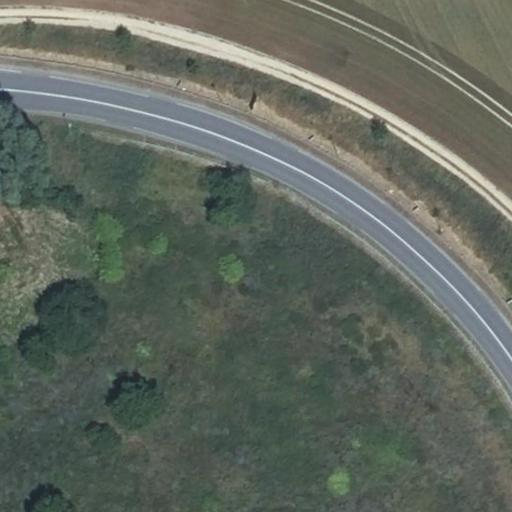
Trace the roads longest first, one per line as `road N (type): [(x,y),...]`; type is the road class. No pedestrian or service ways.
road 1 (secondary): [(0,89),(77,96),(193,124),(277,158),(361,203),(511,362)]
road 2 (track): [(511,222),(414,140),(292,75),(134,31),(0,18)]
